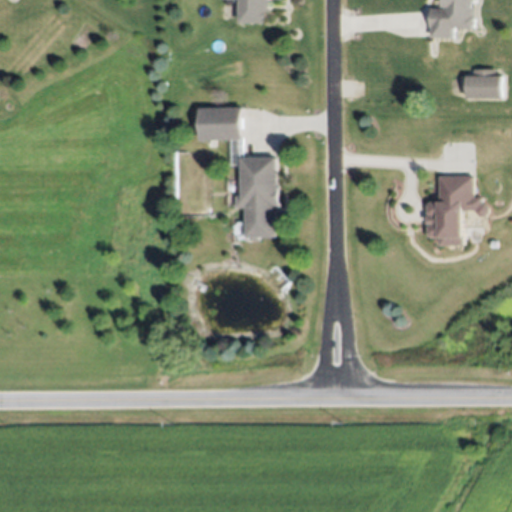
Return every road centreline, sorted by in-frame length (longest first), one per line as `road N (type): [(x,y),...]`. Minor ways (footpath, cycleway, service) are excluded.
road 1 (tertiary): [(511,401),(0,402)]
road 2 (residential): [(332,290),(329,0)]
